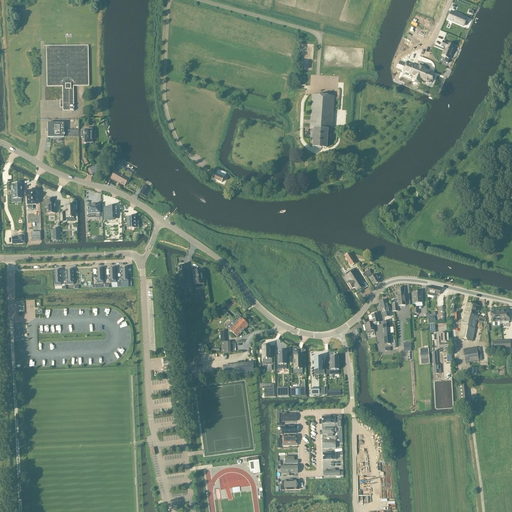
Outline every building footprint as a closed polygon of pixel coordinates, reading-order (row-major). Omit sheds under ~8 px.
[(451,12),(448,20),(460,25),(464,17),(451,12)] [(441,46),(445,48),(444,50),(445,51),(442,56),(445,58),(444,62),(447,64),(455,46),(443,41),(441,46)] [(62,100),(60,100),(60,105),(62,105),(62,111),(73,111),(73,86),(88,86),(88,46),(46,46),(47,87),(62,87),(62,100)] [(406,61),(402,71),(404,72),(404,71),(411,74),(411,72),(413,72),(411,78),(410,80),(421,85),(423,81),(430,84),(430,82),(431,82),(433,82),(435,75),(433,75),(434,74),(434,72),(425,69),(425,67),(420,65),(419,66),(406,61)] [(313,147),(318,147),(318,148),(321,148),(321,147),(326,148),(327,131),(332,131),(334,96),(312,95),(310,130),(314,130),(313,147)] [(70,127),(65,127),(65,129),(65,131),(65,134),(65,137),(65,138),(71,138),(71,137),(70,137),(70,136),(75,136),(76,137),(75,137),(75,138),(76,138),(76,120),(70,120),(70,127)] [(63,123),(47,124),(47,129),(47,132),(47,138),(51,138),(63,137),(63,134),(63,131),(63,129),(63,123)] [(91,130),(81,130),(81,137),(84,137),(84,143),(91,143),(91,130)] [(125,182),(130,174),(122,170),(120,174),(118,173),(114,171),(112,175),(110,179),(124,186),(126,183),(125,182)] [(214,174),(212,179),(222,182),(223,178),(224,177),(225,177),(227,173),(218,170),(216,174),(217,174),(216,175),(214,174)] [(12,185),(12,191),(13,191),(13,199),(21,199),(21,190),(21,189),(20,185),(19,185),(19,184),(17,184),(17,185),(12,185)] [(35,195),(35,191),(31,191),(27,191),(26,191),(27,205),(28,209),(32,209),(32,205),(36,205),(35,201),(37,201),(36,195),(35,195)] [(55,214),(54,204),(53,204),(52,200),(46,200),(46,214),(55,214)] [(74,204),(66,204),(67,217),(74,217),(74,204)] [(91,206),(87,206),(87,210),(87,211),(87,214),(94,214),(94,217),(102,217),(102,210),(99,210),(99,205),(94,206),(94,205),(91,205),(91,206)] [(107,212),(103,212),(104,221),(108,221),(108,219),(116,219),(116,207),(107,207),(107,212)] [(135,217),(126,217),(127,229),(135,229),(135,217)] [(31,232),(31,241),(40,241),(40,232),(31,232)] [(18,238),(11,238),(11,244),(24,243),(24,235),(18,235),(18,238)] [(351,254),(345,258),(351,266),(356,263),(351,254)] [(185,266),(178,267),(180,286),(189,285),(186,269),(185,269),(185,268),(185,266)] [(347,275),(346,276),(349,280),(347,281),(352,289),(354,288),(356,292),(364,287),(363,285),(361,282),(356,275),(357,275),(358,275),(356,272),(355,270),(354,270),(347,275)] [(202,271),(194,272),(194,277),(194,280),(195,280),(195,285),(204,284),(203,280),(204,279),(203,275),(202,275),(202,271)] [(372,275),(368,277),(373,285),(380,282),(376,275),(373,276),(372,275)] [(439,295),(441,290),(429,287),(427,292),(428,292),(427,295),(435,297),(435,294),(439,295)] [(398,306),(405,305),(404,288),(397,288),(398,306)] [(413,303),(422,303),(421,292),(413,292),(413,303)] [(380,302),(382,310),(384,318),(390,317),(387,308),(389,308),(387,302),(386,302),(385,300),(380,302)] [(472,342),(477,317),(474,316),(474,314),(468,313),(470,304),(467,303),(458,339),(472,342)] [(474,316),(477,317),(479,306),(470,304),(468,313),(474,314),(474,316)] [(500,311),(491,312),(492,322),(492,327),(501,327),(501,324),(500,311)] [(500,311),(501,324),(502,324),(502,322),(509,321),(508,311),(500,311)] [(241,318),(229,330),(237,337),(249,325),(241,318)] [(383,324),(385,344),(391,344),(389,321),(383,322),(383,324)] [(367,324),(364,325),(364,326),(366,332),(366,335),(375,333),(374,330),(373,325),(372,322),(366,323),(367,324)] [(225,330),(220,331),(222,353),(235,353),(234,342),(226,342),(225,330)] [(448,333),(440,333),(441,336),(439,336),(439,346),(449,345),(448,333)] [(495,350),(502,349),(502,341),(494,342),(495,350)] [(502,341),(502,349),(510,349),(510,341),(502,341)] [(270,345),(262,346),(262,359),(263,359),(263,364),(272,363),(272,359),(270,359),(270,345)] [(420,349),(421,364),(429,364),(428,346),(424,346),(424,349),(420,349)] [(465,364),(478,362),(476,348),(463,350),(465,364)] [(277,369),(287,369),(287,365),(286,351),(278,351),(279,365),(277,365),(277,369)] [(437,355),(432,355),(432,356),(434,374),(438,374),(441,374),(440,365),(437,365),(437,355)] [(294,369),(293,369),(293,374),(303,373),(302,356),(294,356),(294,360),(294,369)] [(163,358),(165,374),(175,373),(173,357),(163,358)] [(322,357),(314,357),(315,371),(318,371),(319,371),(323,370),(322,357)] [(329,375),(339,374),(339,370),(339,357),(331,357),(331,370),(329,370),(329,375)] [(224,375),(253,372),(252,364),(223,367),(224,375)] [(271,387),(264,388),(264,397),(274,397),(274,384),(271,384),(271,387)] [(282,389),(277,389),(277,397),(282,396),(288,396),(288,387),(282,388),(282,389)] [(297,436),(282,436),(283,444),(297,444),(297,436)] [(335,441),(323,441),(323,449),(335,448),(335,441)] [(259,461),(249,463),(250,472),(253,472),(253,474),(260,473),(259,461)] [(297,465),(281,466),(281,474),(287,474),(287,476),(291,476),(290,474),(298,473),(297,465)] [(298,481),(282,481),(282,490),(298,489),(298,481)]
